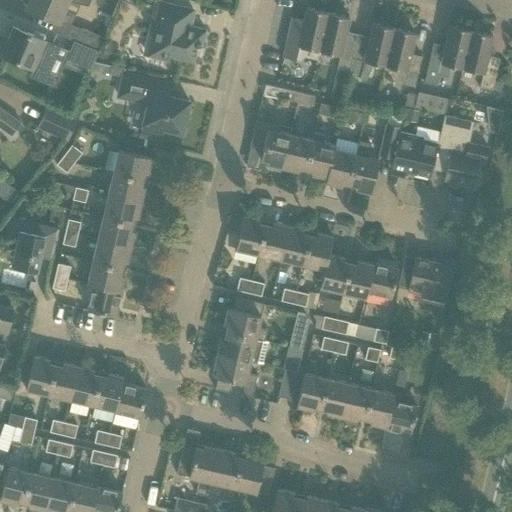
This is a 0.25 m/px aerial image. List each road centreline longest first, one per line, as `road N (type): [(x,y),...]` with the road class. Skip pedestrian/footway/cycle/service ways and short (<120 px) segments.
road 1 (residential): [(397,477),(162,409)]
road 2 (residential): [(440,236),(224,183)]
road 3 (residential): [(224,183),(263,0)]
road 4 (residential): [(170,360),(224,183)]
road 5 (residential): [(170,360),(34,333)]
